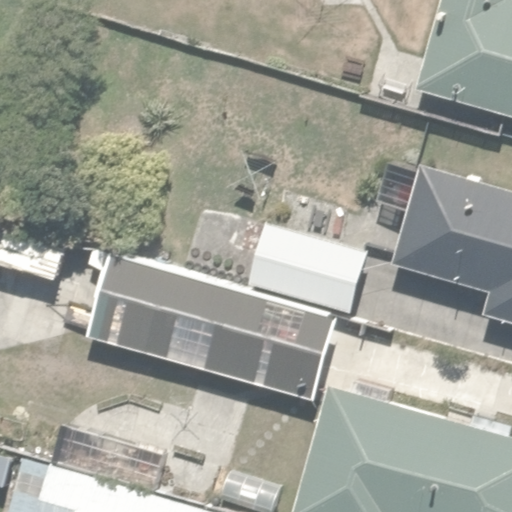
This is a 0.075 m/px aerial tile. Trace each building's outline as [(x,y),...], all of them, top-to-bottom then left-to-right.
[(511,0),(436,0),(416,71),(511,97),(511,0)] [(511,310),(511,168),(420,141),(387,249),(487,279),(481,301),(511,310)] [(343,299),(350,301),(369,235),(269,206),(251,271),(343,299)] [(90,321),(318,387),(343,299),(251,271),(116,232),(90,321)] [(511,511),(511,417),(328,371),(293,505),(318,511),(506,511),(511,511)] [(228,511),(232,501),(162,482),(175,436),(74,408),(62,452),(31,443),(13,507),(32,511),(228,511)]
